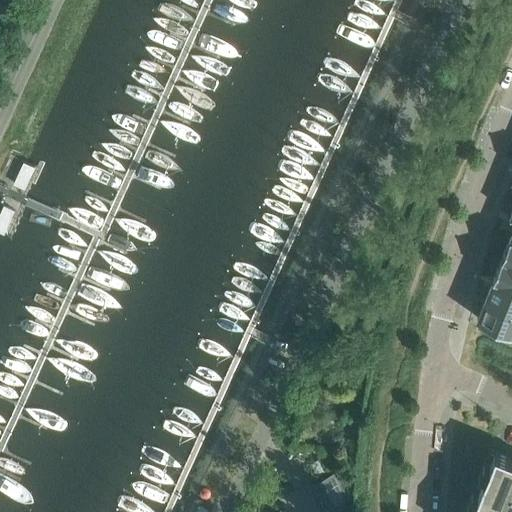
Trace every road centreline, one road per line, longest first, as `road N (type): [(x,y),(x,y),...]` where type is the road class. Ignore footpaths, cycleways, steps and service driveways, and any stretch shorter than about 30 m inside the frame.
road 1 (residential): [(227,511),(458,0)]
road 2 (residential): [(437,361),(470,212),(511,105)]
road 3 (unclassified): [(437,361),(418,450),(418,511)]
road 4 (tertiary): [(0,110),(50,0)]
